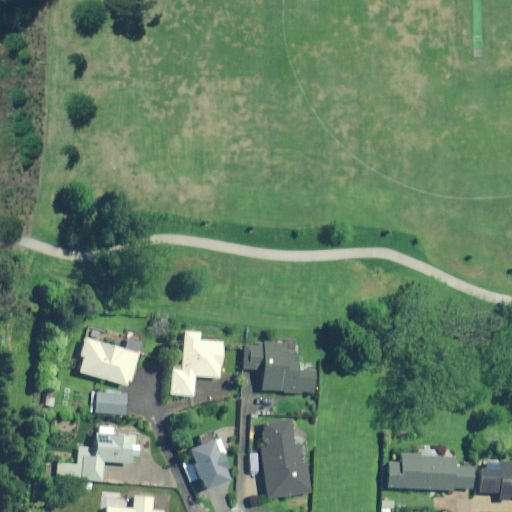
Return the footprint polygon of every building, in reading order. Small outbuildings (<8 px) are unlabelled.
[(200,333),(185,331),(181,369),(171,368),(169,392),(191,395),(193,376),(220,378),(224,343),(200,341),(200,333)] [(78,372),(126,386),(128,380),(131,380),(139,353),(84,338),(79,356),(83,357),(78,372)] [(263,370),(262,390),(280,390),(280,394),(300,394),(300,391),(317,392),(318,370),(297,369),(298,353),(287,352),(287,344),(263,343),(263,346),(242,345),(241,369),(263,370)] [(127,395),(98,392),(96,412),(125,415),(127,395)] [(295,445),(292,422),(261,426),(263,447),(260,448),(266,498),(307,493),(301,444),(295,445)] [(130,455),(137,455),(138,445),(134,444),(134,436),(112,434),(113,428),(97,426),(95,446),(79,445),(77,465),(57,463),(56,477),(100,480),(102,461),(129,463),(130,455)] [(215,454),(210,441),(187,450),(192,462),(183,466),(189,482),(199,478),(204,490),(228,480),(223,469),(226,468),(220,452),(215,454)] [(456,457),(399,455),(399,463),(387,462),(386,487),(472,491),(473,466),(456,465),(456,457)] [(511,463),(485,463),(484,472),(480,472),(479,492),(496,492),(496,497),(506,497),(511,496),(511,463)] [(153,498),(133,496),(132,509),(107,507),(106,511),(164,511),(152,510),(153,498)]
